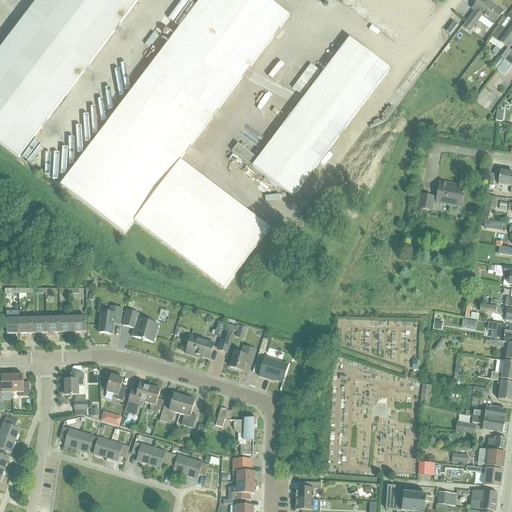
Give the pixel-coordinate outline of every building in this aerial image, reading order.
[(138,0),(37,0),(27,14),(0,49),(0,145),(18,159),(138,0)] [(20,0),(16,6),(27,14),(37,0),(20,0)] [(271,228),(180,160),(289,15),(268,0),(200,0),(61,187),(125,235),(135,221),(226,289),(271,228)] [(475,11),(463,27),(470,32),(482,16),(493,25),(503,11),(487,0),(478,0),(472,9),(475,11)] [(447,32),(450,34),(457,25),(454,22),(447,32)] [(501,27),(490,42),(496,47),(492,53),(498,57),(499,57),(492,66),(497,70),(504,61),(508,56),(511,51),(509,50),(511,45),(511,24),(507,31),(501,27)] [(238,144),(232,152),(293,198),(390,69),(349,38),(257,159),(238,144)] [(511,49),(504,61),(504,62),(497,71),(505,77),(511,68),(511,49)] [(294,87),(304,94),(323,70),(313,63),(294,87)] [(73,136),(78,140),(77,142),(80,145),(101,122),(93,114),(73,136)] [(511,193),(511,172),(500,171),(498,185),(511,187),(510,193),(511,193)] [(220,179),(217,184),(226,191),(230,186),(220,179)] [(461,205),(465,187),(455,185),(455,187),(449,186),(449,184),(439,182),(436,203),(452,206),(453,204),(461,205)] [(421,195),(418,208),(431,211),(434,197),(421,195)] [(487,195),(483,220),(488,221),(490,208),(495,209),(497,199),(497,197),(487,195)] [(501,201),(500,209),(507,210),(508,202),(501,201)] [(485,221),(484,228),(493,230),(494,222),(485,221)] [(511,249),(499,247),(498,255),(511,257),(511,249)] [(511,268),(504,267),(503,273),(504,274),(504,279),(510,280),(509,286),(511,286),(511,268)] [(511,310),(481,306),(480,310),(491,312),(491,313),(496,314),(506,316),(505,321),(511,322),(511,310)] [(111,307),(110,313),(102,312),(99,333),(112,335),(114,321),(121,321),(123,308),(111,307)] [(134,338),(153,344),(159,325),(134,318),(135,313),(128,311),(123,326),(135,330),(135,333),(134,338)] [(20,312),(6,312),(6,320),(7,334),(20,334),(20,319),(20,312)] [(59,318),(46,319),(47,333),(60,333),(59,318)] [(73,318),(59,318),(60,333),(73,333),(73,318)] [(86,318),(73,318),(73,333),(87,333),(86,318)] [(33,319),(20,319),(20,334),(33,334),(33,319)] [(46,319),(33,319),(33,334),(47,333),(46,319)] [(462,320),(461,328),(475,330),(476,322),(462,320)] [(489,323),(487,330),(497,331),(496,337),(495,342),(511,344),(511,326),(506,326),(492,323),(489,323)] [(224,335),(219,351),(227,354),(232,338),(235,328),(227,325),(224,335)] [(248,329),(240,327),(236,338),(238,339),(244,341),(248,329)] [(192,337),(187,354),(196,357),(196,354),(210,359),(215,344),(192,337)] [(442,338),(433,350),(437,352),(446,340),(442,338)] [(511,344),(495,342),(489,341),(488,346),(507,349),(506,360),(511,360),(511,344)] [(242,355),(235,353),(231,368),(244,372),(246,364),(253,366),(258,351),(245,347),(242,355)] [(288,365),(265,358),(259,377),(270,380),(270,379),(283,383),(288,365)] [(492,373),(491,380),(501,381),(501,380),(511,381),(511,362),(504,361),(504,362),(497,361),(495,373),(492,373)] [(75,403),(75,411),(87,411),(87,403),(86,403),(86,388),(84,388),(84,375),(72,375),(72,381),(65,381),(65,396),(75,396),(75,403)] [(13,393),(12,376),(1,376),(1,377),(0,376),(0,397),(2,398),(2,394),(13,393)] [(12,376),(13,393),(19,393),(19,397),(30,397),(30,383),(24,383),(24,376),(12,376)] [(124,380),(112,376),(107,393),(114,395),(113,399),(123,402),(127,389),(122,387),(124,380)] [(511,383),(501,382),(499,400),(511,402),(511,383)] [(128,404),(125,413),(136,416),(140,402),(146,403),(150,388),(140,385),(138,390),(132,388),(128,404)] [(423,385),(422,393),(430,394),(431,386),(423,385)] [(473,393),(482,394),(488,395),(489,395),(490,388),(474,386),(473,393)] [(150,388),(146,403),(150,405),(148,412),(160,415),(164,401),(158,399),(160,391),(150,388)] [(180,415),(186,398),(175,395),(171,409),(165,407),(161,421),(172,425),(176,413),(180,415)] [(473,395),(472,405),(480,406),(486,407),(485,414),(482,414),(483,412),(474,411),(473,417),(503,422),(503,420),(505,420),(506,410),(491,408),(492,401),(481,399),(481,396),(473,395)] [(186,398),(180,415),(185,416),(182,426),(194,429),(198,417),(192,415),(196,401),(186,398)] [(229,411),(221,409),(216,426),(223,428),(229,411)] [(6,417),(0,434),(16,440),(20,430),(15,428),(17,421),(6,417)] [(503,422),(473,417),(472,424),(481,425),(481,423),(484,424),(482,431),(502,434),(504,425),(503,424),(503,422)] [(235,427),(235,428),(235,429),(235,430),(235,431),(235,432),(236,433),(237,434),(237,435),(238,435),(238,446),(240,446),(240,456),(255,457),(255,454),(257,454),(258,447),(253,447),(253,427),(256,427),(256,420),(244,419),(244,423),(236,422),(236,423),(235,424),(235,425),(235,426),(235,427)] [(457,424),(456,433),(474,435),(475,427),(457,424)] [(75,449),(80,433),(63,428),(59,439),(66,441),(64,446),(75,449)] [(96,438),(80,433),(75,449),(89,453),(90,448),(93,448),(96,438)] [(0,434),(0,451),(5,454),(6,452),(11,453),(16,440),(0,434)] [(393,456),(403,456),(404,436),(381,435),(380,461),(393,462),(393,456)] [(112,443),(96,438),(93,448),(95,449),(93,455),(107,459),(112,443)] [(488,439),(487,449),(494,449),(505,451),(507,440),(506,440),(495,438),(495,440),(488,439)] [(112,443),(107,459),(118,462),(119,457),(126,459),(129,448),(112,443)] [(148,466),(153,449),(135,443),(131,455),(138,457),(136,462),(148,466)] [(153,449),(148,466),(160,469),(162,464),(168,466),(172,454),(153,449)] [(0,451),(0,470),(4,472),(9,458),(4,456),(5,454),(0,451)] [(503,469),(505,453),(488,451),(486,467),(503,469)] [(190,460),(172,454),(168,466),(175,468),(173,473),(185,476),(190,460)] [(467,456),(453,455),(452,463),(466,465),(467,456)] [(211,458),(209,463),(218,466),(219,460),(211,457),(211,458)] [(190,460),(185,476),(197,480),(199,475),(205,477),(209,465),(190,460)] [(237,477),(237,483),(254,484),(254,473),(251,472),(251,460),(233,460),(232,477),(237,477)] [(430,464),(418,464),(418,477),(430,477),(430,464)] [(490,487),(500,488),(502,471),(473,468),(465,467),(464,472),(484,474),(483,487),(490,487)] [(233,486),(232,500),(246,501),(250,501),(250,495),(253,495),(254,484),(237,483),(237,486),(233,486)] [(296,500),(313,501),(313,489),(320,489),(321,483),(303,483),(303,489),(296,488),(296,500)] [(389,486),(386,510),(398,511),(403,511),(426,511),(427,502),(431,502),(432,498),(426,497),(427,496),(395,492),(395,487),(389,486)] [(190,511),(209,511),(214,495),(196,491),(190,511)] [(472,499),(471,509),(480,510),(492,511),(495,511),(497,494),(483,492),(473,491),(472,499)] [(439,493),(437,505),(450,506),(451,494),(439,493)] [(246,501),(232,500),(232,501),(232,506),(236,506),(236,511),(253,511),(253,507),(246,507),(246,501)] [(319,511),(320,501),(313,501),(296,500),(296,511),(302,511),(319,511)]
